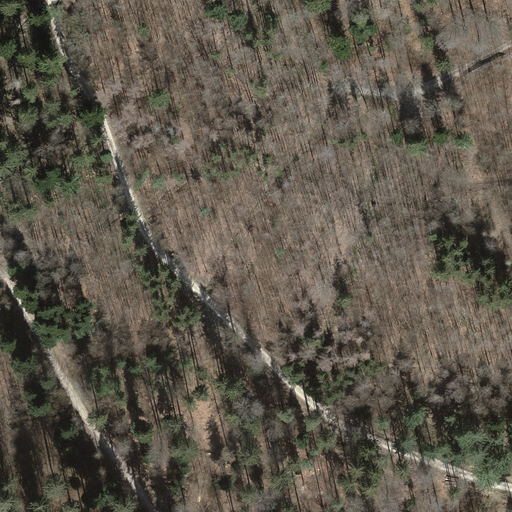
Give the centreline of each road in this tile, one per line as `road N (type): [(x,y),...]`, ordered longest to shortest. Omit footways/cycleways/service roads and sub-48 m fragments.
road 1 (track): [(511,487),(328,414),(165,258),(136,216),(96,106),(61,45),(51,0)]
road 2 (track): [(156,511),(85,414),(0,271)]
road 3 (track): [(511,41),(405,96),(356,88)]
